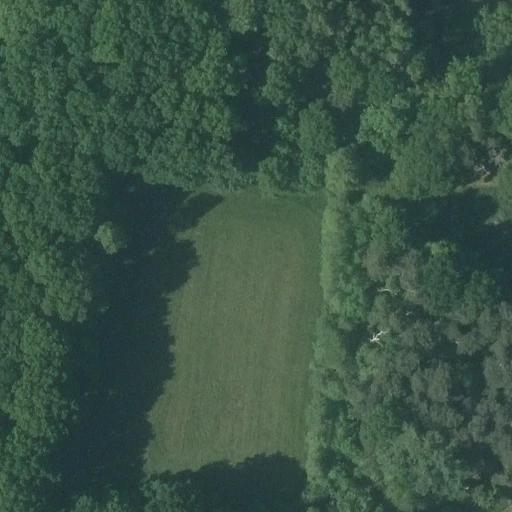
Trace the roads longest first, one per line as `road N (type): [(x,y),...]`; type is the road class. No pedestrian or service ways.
road 1 (track): [(511,178),(259,180),(214,137),(157,103),(97,93)]
road 2 (track): [(234,156),(253,0)]
